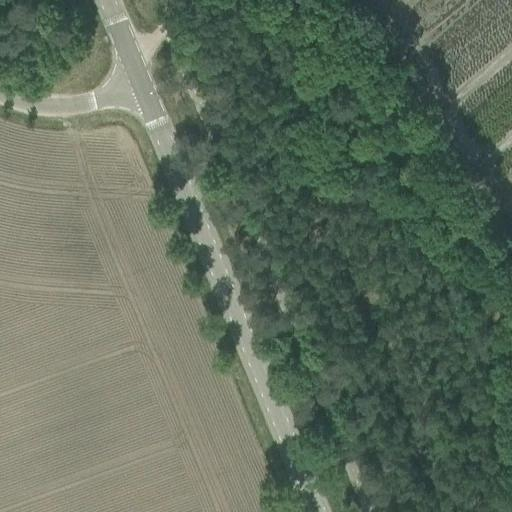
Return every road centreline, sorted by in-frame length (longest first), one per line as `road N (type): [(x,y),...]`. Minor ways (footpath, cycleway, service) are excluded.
road 1 (tertiary): [(316,511),(144,91)]
road 2 (unclassified): [(0,96),(75,107),(144,91)]
